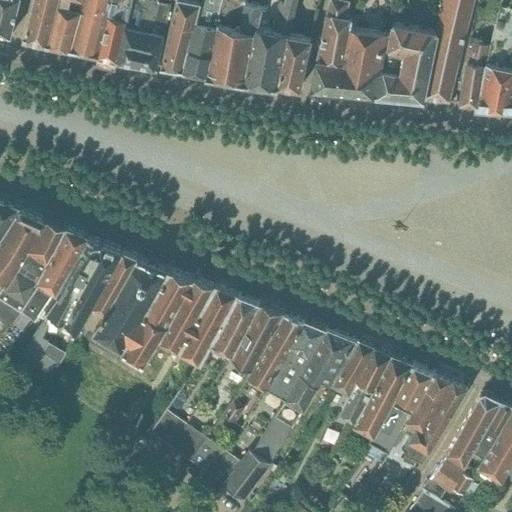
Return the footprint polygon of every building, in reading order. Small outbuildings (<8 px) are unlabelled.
[(0,0),(0,31),(12,34),(19,0),(0,0)] [(34,0),(25,37),(48,43),(58,0),(34,0)] [(58,0),(48,43),(70,48),(80,9),(69,7),(70,0),(58,0)] [(70,48),(97,53),(109,0),(81,0),(80,9),(70,48)] [(109,0),(97,53),(117,58),(129,0),(109,0)] [(172,0),(177,0),(178,0),(177,0),(129,0),(117,58),(158,65),(172,0)] [(162,66),(187,69),(201,4),(182,0),(177,0),(178,0),(162,66)] [(187,69),(208,73),(223,2),(223,0),(202,0),(201,4),(187,69)] [(208,73),(228,76),(241,0),(223,0),(223,2),(208,73)] [(241,0),(228,76),(247,80),(259,24),(263,2),(249,0),(241,0)] [(247,80),(279,83),(290,31),(296,0),(285,0),(285,1),(282,0),(280,0),(275,24),(280,25),(279,29),(259,24),(247,80)] [(313,88),(340,90),(354,27),(351,26),(352,19),(345,17),(349,2),(341,0),(330,0),(318,57),(313,88)] [(435,42),(423,98),(449,100),(454,81),(472,0),(445,0),(439,30),(440,30),(438,42),(435,42)] [(340,90),(379,94),(394,20),(393,20),(390,31),(354,27),(340,90)] [(379,94),(423,98),(435,42),(438,42),(440,30),(439,30),(394,20),(379,94)] [(290,31),(279,83),(301,86),(312,36),(290,31)] [(480,103),(489,62),(479,61),(483,40),(470,38),(465,60),(468,60),(464,82),(461,102),(480,103)] [(511,66),(489,62),(480,103),(511,105),(511,66)] [(0,228),(17,204),(0,198),(0,228)] [(42,215),(17,204),(0,228),(0,319),(5,323),(11,314),(0,305),(0,276),(8,265),(42,215)] [(65,224),(42,215),(8,265),(0,276),(0,305),(11,314),(18,303),(38,275),(30,272),(65,224)] [(84,232),(65,224),(30,272),(38,275),(18,303),(11,314),(5,323),(8,325),(20,310),(34,319),(37,313),(84,232)] [(84,232),(37,313),(76,334),(91,301),(124,247),(84,232),(85,232),(84,232)] [(124,247),(91,301),(103,308),(101,312),(103,313),(104,314),(141,254),(124,247)] [(103,313),(94,328),(120,344),(167,264),(141,254),(104,314),(103,313)] [(167,264),(120,344),(121,344),(125,346),(124,347),(142,358),(192,274),(173,267),(167,264)] [(216,282),(216,283),(192,274),(142,358),(143,359),(157,336),(178,347),(200,360),(211,340),(240,292),(216,282)] [(211,340),(231,351),(260,300),(240,292),(211,340)] [(229,354),(250,367),(285,310),(260,300),(231,351),(229,354)] [(246,372),(263,382),(304,317),(285,310),(250,367),(246,372)] [(268,385),(281,393),(325,325),(304,317),(263,382),(268,385)] [(42,320),(20,352),(52,376),(59,365),(41,351),(47,340),(41,336),(49,324),(42,320)] [(356,337),(325,325),(281,393),(305,404),(320,377),(330,382),(356,337)] [(340,412),(356,420),(393,352),(360,338),(334,382),(352,392),(340,412)] [(355,422),(373,432),(382,420),(387,410),(414,360),(393,352),(356,420),(356,421),(355,422)] [(389,452),(403,427),(435,369),(414,360),(387,410),(382,420),(373,432),(375,433),(369,441),(373,443),(361,461),(364,463),(376,445),(389,452)] [(435,369),(403,427),(412,433),(405,445),(405,448),(404,448),(404,450),(406,450),(406,453),(403,458),(414,463),(417,457),(423,460),(424,458),(430,449),(469,384),(453,377),(435,369)] [(465,464),(475,447),(503,398),(486,390),(481,392),(447,451),(465,464)] [(224,412),(235,421),(246,407),(235,398),(224,412)] [(475,447),(485,453),(511,408),(511,401),(503,398),(475,447)] [(304,416),(278,399),(240,457),(224,481),(222,484),(246,503),(304,416)] [(150,431),(171,445),(186,421),(166,408),(150,431)] [(505,475),(511,461),(511,408),(485,453),(480,462),(504,476),(505,475)] [(171,445),(189,457),(205,434),(186,421),(171,445)] [(189,457),(210,471),(226,448),(205,434),(189,457)] [(210,471),(224,481),(240,457),(226,448),(210,471)] [(447,451),(423,486),(422,487),(424,488),(441,497),(447,488),(451,491),(453,486),(465,494),(475,478),(462,469),(465,464),(447,451)] [(478,470),(465,464),(462,469),(475,478),(478,470)] [(366,491),(372,480),(361,474),(346,499),(361,507),(369,493),(366,491)] [(453,511),(456,507),(441,497),(424,488),(415,501),(430,511),(453,511)] [(343,497),(335,508),(341,511),(350,511),(355,505),(343,497)] [(290,510),(292,511),(309,511),(296,502),(290,510)]
